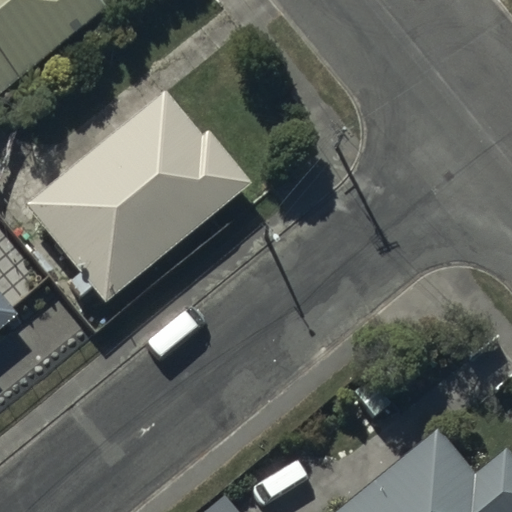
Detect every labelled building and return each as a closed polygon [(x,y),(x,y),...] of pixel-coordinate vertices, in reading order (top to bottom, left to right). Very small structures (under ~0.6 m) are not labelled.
[(0,0),(0,90),(102,6),(96,0),(0,0)] [(161,90),(20,204),(100,301),(247,182),(204,130),(198,135),(161,90)] [(0,324),(15,313),(0,295),(0,324)] [(431,430),(330,511),(511,511),(511,460),(502,448),(468,475),(431,430)] [(234,511),(221,496),(200,511),(234,511)]
